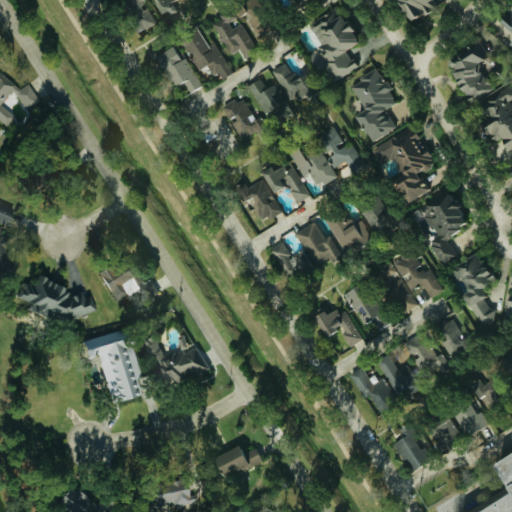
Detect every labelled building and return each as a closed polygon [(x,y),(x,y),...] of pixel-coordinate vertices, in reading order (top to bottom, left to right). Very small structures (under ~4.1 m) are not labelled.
[(149,0),(130,0),(128,1),(145,31),(159,23),(147,1),(149,0)] [(160,0),(171,17),(182,10),(178,3),(183,0),(160,0)] [(249,20),(262,36),(280,21),(263,0),(251,0),(247,4),(256,14),(249,20)] [(443,0),(405,0),(415,22),(447,8),(443,0)] [(261,50),(242,20),(240,21),(234,10),(215,21),(235,53),(243,48),(249,57),(261,50)] [(311,24),(324,50),(316,54),(324,72),(332,68),(338,79),(361,68),(353,51),(368,44),(353,13),(343,18),(339,10),(311,24)] [(208,33),(198,41),(194,34),(184,41),(205,69),(210,66),(217,75),(222,72),(227,79),(237,72),(208,33)] [(160,55),(179,87),(188,82),(194,93),(205,87),(179,43),(160,55)] [(475,98),(497,89),(487,65),(493,63),(486,46),(455,58),(459,67),(462,66),(475,98)] [(276,69),(292,100),(313,90),(316,95),(323,92),(313,72),(298,79),(290,62),(276,69)] [(399,126),(389,109),(402,102),(381,67),(354,84),(370,110),(361,116),(376,140),(399,126)] [(4,105),(15,91),(21,96),(29,108),(42,100),(32,84),(23,89),(2,72),(0,73),(0,81),(0,117),(11,126),(18,116),(4,105)] [(252,85),(269,114),(277,110),(281,117),(295,109),(279,83),(270,88),(264,78),(252,85)] [(511,156),(511,87),(484,100),(511,157),(511,156)] [(259,118),(246,96),(227,107),(246,140),(270,126),(264,115),(259,118)] [(375,146),(383,164),(394,159),(413,200),(434,190),(426,173),(439,167),(419,126),(375,146)] [(354,144),(349,148),(340,133),(324,143),(338,166),(347,160),(355,172),(367,165),(354,144)] [(338,177),(323,146),(309,153),(307,148),(296,154),(307,177),(314,173),(320,185),(338,177)] [(281,193),(292,187),(301,202),(313,196),(294,161),(281,168),(280,166),(270,171),(281,193)] [(24,179),(30,196),(58,186),(52,169),(24,179)] [(286,210),(266,178),(247,190),(267,221),(286,210)] [(461,254),(452,238),(476,225),(456,189),(424,206),(440,236),(432,240),(445,263),(461,254)] [(394,211),(387,196),(363,207),(375,232),(390,225),(386,215),(394,211)] [(19,211),(0,201),(0,221),(12,227),(19,211)] [(331,218),(346,255),(375,243),(365,218),(348,225),(343,212),(331,218)] [(302,230),(320,267),(343,255),(333,234),(327,237),(319,221),(302,230)] [(0,264),(0,261),(8,262),(10,230),(0,229),(0,231),(0,264)] [(275,249),(294,281),(319,266),(310,249),(296,257),(287,242),(275,249)] [(446,290),(432,267),(425,271),(412,251),(396,261),(414,290),(426,283),(435,298),(446,290)] [(497,322),(500,309),(489,307),(494,287),(497,287),(501,270),(487,266),(488,258),(476,255),(474,262),(461,259),(458,276),(474,279),(470,299),(479,301),(476,317),(497,322)] [(137,263),(125,269),(121,262),(103,272),(119,301),(131,295),(126,284),(139,278),(143,285),(148,283),(137,263)] [(421,305),(406,281),(407,280),(396,262),(387,268),(393,278),(391,279),(411,311),(421,305)] [(69,320),(96,310),(90,295),(84,297),(81,290),(70,295),(68,294),(69,291),(65,289),(67,285),(38,273),(34,283),(23,279),(16,296),(30,302),(27,309),(62,323),(64,318),(69,320)] [(391,323),(369,282),(349,293),(371,334),(391,323)] [(366,339),(347,310),(342,314),(338,308),(323,318),(336,337),(344,331),(355,346),(366,339)] [(460,317),(442,321),(449,352),(471,348),(472,351),(478,349),(475,336),(464,338),(460,317)] [(87,357),(82,341),(128,328),(143,377),(136,379),(140,393),(113,401),(99,353),(87,357)] [(439,356),(428,332),(410,341),(427,378),(453,366),(447,352),(439,356)] [(213,368),(201,346),(190,352),(187,348),(171,357),(159,336),(146,343),(172,390),(213,368)] [(404,399),(425,389),(413,363),(402,368),(399,363),(389,368),(404,399)] [(375,394),(387,413),(403,403),(387,377),(381,381),(378,374),(373,377),(366,366),(354,374),(369,397),(375,394)] [(483,378),(475,385),(500,413),(511,401),(511,388),(500,374),(489,384),(483,378)] [(492,425),(482,406),(464,415),(474,435),(492,425)] [(462,435),(455,415),(442,419),(448,439),(462,435)] [(434,463),(422,432),(400,441),(413,471),(434,463)] [(225,455),(233,475),(268,462),(262,447),(251,451),(249,446),(225,455)] [(511,511),(452,511),(499,487),(487,464),(511,447),(511,511)] [(197,501),(191,479),(164,485),(170,508),(197,501)] [(67,511),(56,503),(71,484),(98,504),(98,511),(67,511)]
